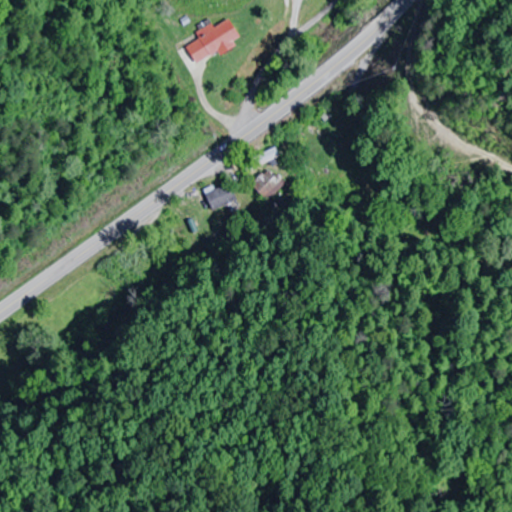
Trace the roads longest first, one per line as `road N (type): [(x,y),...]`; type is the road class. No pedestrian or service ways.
road 1 (primary): [(0,325),(300,103),(413,0)]
road 2 (residential): [(232,154),(251,85),(337,0)]
